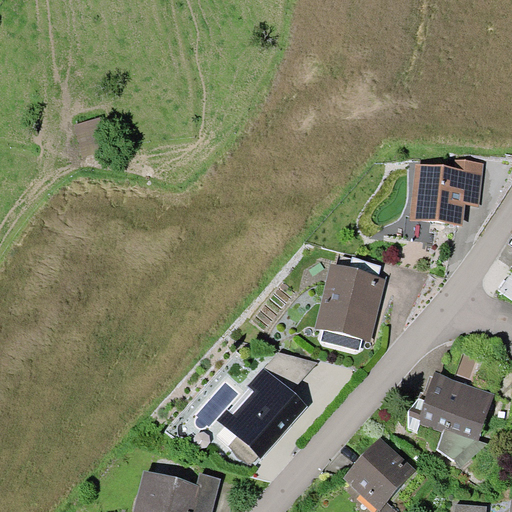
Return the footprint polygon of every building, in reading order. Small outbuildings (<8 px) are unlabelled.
[(455,167),(416,163),(410,220),(462,225),(464,204),(480,206),(484,163),(455,160),(455,167)] [(352,257),(349,268),(378,277),(382,266),(352,257)] [(331,263),(315,328),(325,330),(362,339),(371,342),(387,279),(378,277),(349,268),(331,263)] [(511,272),(500,291),(511,299),(511,272)] [(360,350),(362,339),(325,330),(322,340),(360,350)] [(264,368),(292,392),(318,362),(280,352),(264,368)] [(264,368),(217,420),(262,458),(308,406),(292,392),(264,368)] [(495,395),(436,371),(426,400),(419,398),(408,411),(408,428),(417,431),(420,424),(443,432),(437,450),(455,461),(463,471),(489,444),(479,440),(495,395)] [(380,437),(343,478),(379,509),(380,510),(387,502),(417,471),(380,437)] [(197,484),(145,470),(133,511),(193,511),(201,485),(197,484)] [(200,473),(197,484),(201,485),(193,511),(212,511),(222,479),(200,473)] [(376,511),(398,511),(387,502),(380,510),(379,509),(376,511)]
